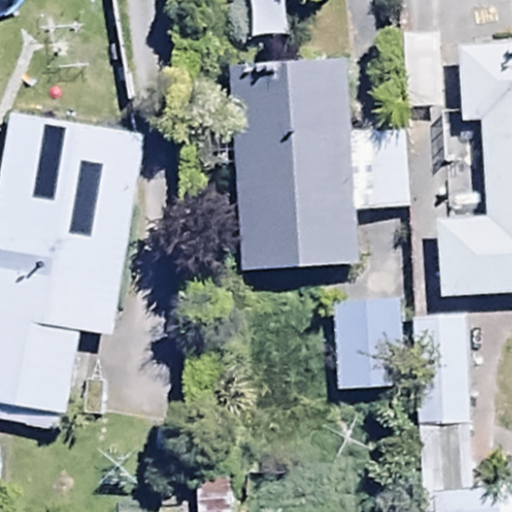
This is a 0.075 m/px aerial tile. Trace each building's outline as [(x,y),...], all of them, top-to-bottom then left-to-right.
[(350,34),(229,38),(237,247),(358,242),(350,34)] [(511,48),(456,52),(461,128),(481,126),(488,222),(434,226),(439,306),(511,301),(511,48)] [(143,144),(17,122),(0,216),(0,429),(59,440),(77,338),(108,343),(143,144)] [(396,273),(328,275),(330,364),(398,363),(396,273)] [(511,511),(511,495),(471,497),(463,317),(411,319),(419,511),(511,511)]
